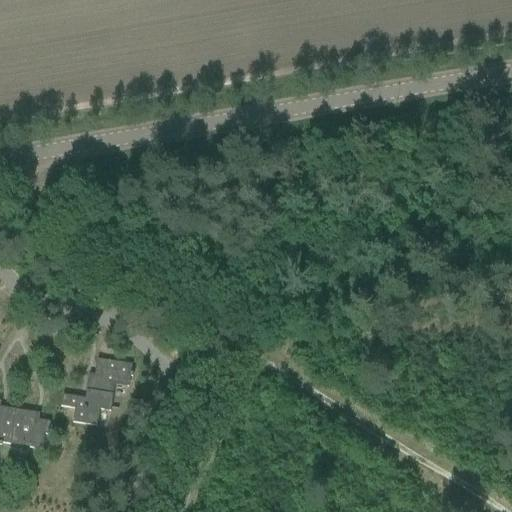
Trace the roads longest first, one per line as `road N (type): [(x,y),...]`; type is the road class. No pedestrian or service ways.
road 1 (unclassified): [(0,160),(511,72)]
road 2 (track): [(250,354),(44,198),(22,157)]
road 3 (track): [(500,511),(250,354)]
